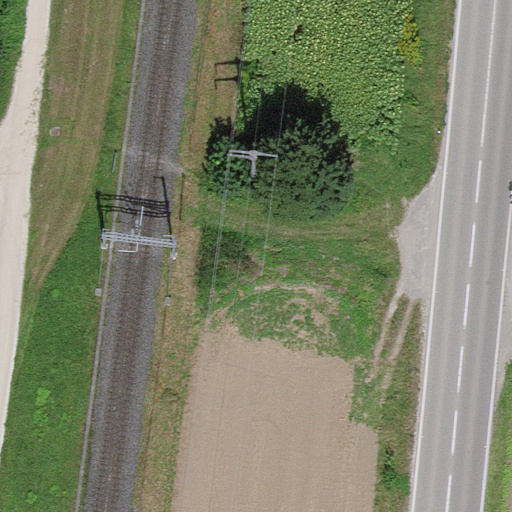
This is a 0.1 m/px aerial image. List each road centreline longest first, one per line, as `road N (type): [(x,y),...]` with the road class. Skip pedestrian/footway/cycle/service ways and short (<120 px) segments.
road 1 (primary): [(449,511),(497,0)]
road 2 (track): [(34,0),(0,338)]
